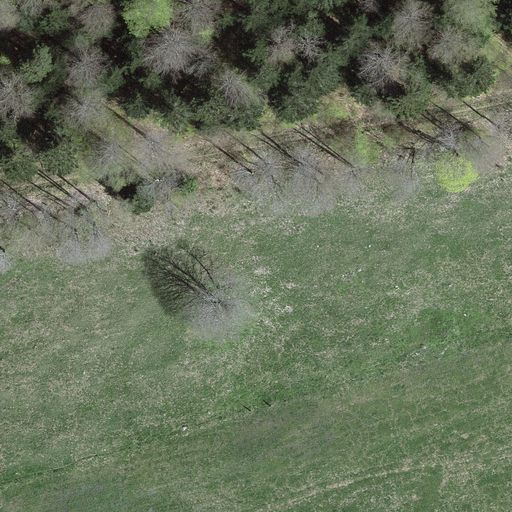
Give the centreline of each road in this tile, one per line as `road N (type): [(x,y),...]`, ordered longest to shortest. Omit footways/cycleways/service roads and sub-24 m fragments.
road 1 (track): [(0,173),(511,90)]
road 2 (track): [(195,511),(348,471),(511,394)]
